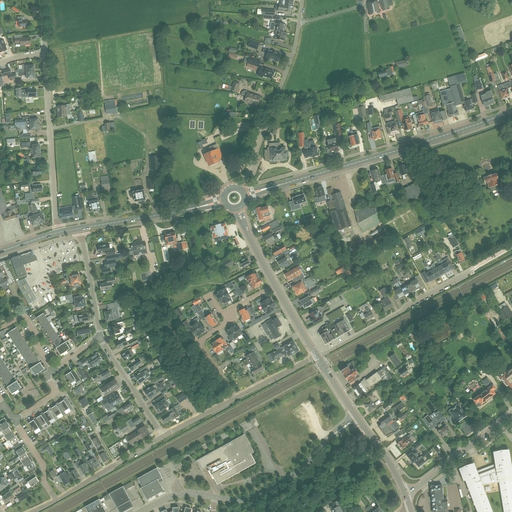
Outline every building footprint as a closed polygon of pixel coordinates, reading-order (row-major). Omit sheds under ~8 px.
[(382,0),(379,1),(380,7),(382,7),(382,11),(387,10),(386,6),(393,5),(391,0),(382,0)] [(377,1),(367,3),(369,15),(379,13),(377,1)] [(17,19),(18,27),(27,26),(27,20),(21,20),(21,18),(17,19)] [(286,24),(274,22),(273,30),(275,31),(284,32),(286,24)] [(460,27),(456,28),(461,41),(465,39),(460,27)] [(274,39),(286,41),(287,33),(284,32),(275,31),(274,39)] [(14,36),(14,44),(19,43),(19,45),(30,45),(29,37),(21,38),(21,35),(14,36)] [(248,47),(257,50),(259,44),(250,41),(248,47)] [(263,54),(267,55),(265,58),(266,58),(266,59),(269,60),(270,60),(277,62),(278,59),(279,59),(280,56),(279,56),(280,55),(275,54),(276,53),(272,52),(271,52),(268,51),(265,50),(263,54)] [(244,62),(258,67),(260,62),(249,58),(245,57),(244,62)] [(405,60),(395,63),(396,69),(407,67),(405,60)] [(382,71),(378,72),(380,78),(390,75),(393,74),(393,72),(395,72),(393,67),(390,67),(391,69),(386,71),(385,70),(382,71)] [(257,75),(258,75),(257,76),(262,78),(263,76),(271,79),(272,76),(274,77),(275,74),(273,74),(273,73),(265,69),(265,70),(260,68),(259,72),(258,72),(257,75)] [(464,73),(454,76),(456,85),(467,82),(464,73)] [(451,89),(439,92),(443,106),(446,105),(447,109),(448,113),(448,114),(449,118),(452,117),(456,116),(459,115),(457,111),(456,106),(462,104),(456,85),(454,76),(453,76),(448,78),(451,89)] [(237,93),(240,84),(234,82),(232,87),(230,91),(237,93)] [(502,85),(498,86),(500,91),(499,91),(502,99),(504,98),(505,99),(508,98),(507,97),(509,96),(509,94),(510,94),(508,90),(507,91),(507,89),(508,88),(507,83),(505,84),(502,85)] [(21,88),(16,89),(16,98),(21,97),(21,96),(27,96),(28,97),(35,97),(35,89),(27,90),(24,90),(24,91),(21,91),(21,88)] [(379,97),(380,101),(382,102),(383,102),(384,103),(397,100),(398,105),(399,105),(413,101),(412,96),(410,88),(393,93),(385,95),(379,97)] [(179,92),(172,89),(169,96),(175,99),(179,92)] [(241,93),(241,94),(246,96),(246,97),(259,102),(261,97),(248,92),(246,91),(244,91),(243,92),(241,93)] [(491,91),(486,93),(486,94),(490,105),(494,103),(492,97),(493,97),(491,91)] [(429,93),(423,95),(425,101),(426,106),(427,106),(432,105),(429,93)] [(472,99),(464,101),(465,105),(466,109),(465,109),(466,113),(474,111),(473,107),(472,104),(474,103),(477,102),(474,94),(471,95),(472,99)] [(486,94),(480,96),(482,99),(481,99),(484,107),(490,105),(486,94)] [(76,98),(76,101),(80,101),(80,102),(79,102),(80,110),(83,110),(82,103),(84,102),(84,97),(76,98)] [(244,102),(257,106),(259,102),(246,97),(244,102)] [(104,101),(106,114),(117,113),(115,105),(117,105),(116,100),(115,100),(104,101)] [(438,109),(430,111),(431,114),(433,123),(435,124),(437,123),(437,121),(442,120),(441,116),(440,116),(439,113),(438,112),(438,109)] [(396,111),(395,111),(398,122),(401,121),(404,131),(405,131),(411,130),(411,129),(412,129),(411,125),(412,125),(409,117),(403,119),(401,110),(396,111)] [(443,111),(438,112),(439,113),(440,116),(441,116),(442,120),(444,119),(445,120),(446,119),(447,118),(445,111),(443,112),(443,111)] [(415,116),(413,116),(415,124),(418,123),(419,127),(420,126),(420,127),(423,127),(423,125),(424,125),(420,113),(417,114),(415,114),(416,115),(415,116)] [(395,121),(386,124),(386,125),(387,128),(389,135),(390,135),(390,137),(393,136),(393,134),(399,133),(396,125),(395,121)] [(102,127),(103,132),(106,132),(106,134),(111,133),(111,131),(115,130),(114,123),(105,124),(105,126),(102,127)] [(372,132),(371,132),(374,140),(382,138),(379,130),(381,129),(380,126),(376,128),(372,130),(372,132)] [(352,131),(346,133),(348,138),(349,138),(351,146),(359,144),(357,139),(358,139),(357,136),(356,132),(352,133),(352,131)] [(336,138),(327,141),(329,148),(330,152),(334,151),(336,152),(338,152),(339,151),(338,150),(339,149),(336,138)] [(30,143),(21,143),(21,148),(28,148),(28,149),(31,149),(31,152),(39,151),(39,145),(30,146),(30,143)] [(268,151),(265,151),(265,161),(272,160),(272,161),(286,160),(286,157),(288,156),(287,152),(285,152),(285,149),(280,149),(280,143),(269,144),(269,148),(268,148),(268,151)] [(205,155),(209,166),(220,161),(219,159),(222,157),(218,148),(216,145),(209,148),(210,150),(207,151),(208,154),(205,155)] [(305,150),(304,151),(306,159),(312,157),(319,156),(316,147),(315,147),(314,145),(310,146),(311,149),(308,149),(308,147),(304,148),(305,150)] [(159,156),(150,157),(151,170),(160,169),(159,156)] [(399,167),(402,175),(404,174),(405,177),(409,176),(406,167),(405,168),(404,165),(403,166),(403,165),(399,166),(399,167)] [(378,169),(371,172),(374,182),(381,180),(378,169)] [(387,175),(383,176),(385,180),(394,177),(396,183),(399,182),(397,173),(393,174),(391,169),(389,170),(389,169),(385,170),(386,171),(385,171),(387,175)] [(491,192),(494,190),(499,189),(498,185),(499,185),(497,180),(498,179),(496,174),(490,176),(484,178),(485,184),(487,183),(489,188),(490,188),(491,192)] [(100,177),(103,193),(111,192),(108,176),(100,177)] [(157,178),(147,179),(148,190),(150,190),(150,192),(154,191),(154,189),(153,189),(153,183),(155,183),(157,178)] [(407,189),(402,190),(404,200),(423,199),(431,197),(420,179),(413,182),(416,187),(408,191),(407,189)] [(133,192),(129,193),(130,198),(134,197),(135,202),(146,200),(143,187),(132,189),(133,192)] [(0,213),(3,213),(4,216),(8,214),(7,212),(5,205),(0,188),(0,213)] [(317,197),(314,198),(316,204),(326,201),(322,188),(315,190),(317,197)] [(334,194),(332,188),(327,190),(329,195),(328,195),(330,200),(333,200),(336,210),(330,212),(335,231),(351,226),(345,207),(341,192),(334,194)] [(293,201),(289,203),(292,211),(300,208),(299,204),(306,202),(306,201),(304,195),(304,194),(303,194),(303,195),(300,196),(300,195),(296,197),(293,198),(292,198),(292,199),(293,198),(293,201)] [(90,208),(88,208),(88,212),(91,212),(94,212),(95,212),(94,204),(95,204),(95,201),(94,201),(93,201),(92,195),(85,196),(86,201),(90,200),(90,202),(89,202),(90,208)] [(73,216),(72,210),(73,210),(76,210),(77,210),(80,209),(82,209),(79,196),(73,197),(75,206),(72,206),(73,208),(72,209),(71,206),(61,209),(63,218),(73,216)] [(9,204),(5,205),(7,212),(8,211),(9,214),(9,215),(9,214),(11,219),(16,218),(14,213),(13,213),(10,204),(9,204)] [(28,213),(25,215),(26,219),(29,218),(32,226),(38,224),(33,209),(31,204),(29,205),(32,214),(33,216),(29,217),(28,213)] [(376,205),(354,210),(357,224),(362,232),(383,221),(381,217),(378,213),(376,205)] [(256,209),(259,222),(271,219),(269,212),(267,207),(261,208),(260,207),(256,209)] [(37,215),(35,208),(33,209),(38,224),(44,222),(42,218),(44,217),(43,213),(41,214),(37,215)] [(268,225),(261,228),(263,232),(270,229),(271,230),(280,225),(277,220),(268,225)] [(216,226),(211,227),(214,238),(215,241),(228,238),(227,230),(227,228),(226,228),(225,224),(221,225),(220,224),(216,226)] [(281,224),(280,225),(271,230),(273,233),(283,228),(281,224)] [(164,235),(161,236),(162,241),(165,240),(165,241),(166,241),(167,246),(177,244),(176,238),(175,232),(169,233),(168,232),(164,232),(164,235)] [(271,233),(264,237),(268,244),(275,240),(276,242),(279,240),(276,234),(272,236),(271,233)] [(452,235),(448,238),(454,248),(458,245),(452,235)] [(408,247),(412,245),(408,237),(404,239),(408,247)] [(131,246),(132,251),(133,251),(133,254),(141,252),(146,251),(145,243),(142,243),(141,239),(137,240),(138,242),(131,243),(131,246)] [(186,242),(180,243),(181,250),(188,249),(186,242)] [(114,249),(109,249),(108,244),(97,247),(98,253),(106,252),(107,256),(115,254),(114,249)] [(284,244),(272,251),(275,256),(287,249),(284,244)] [(285,256),(277,261),(282,268),(285,266),(286,267),(290,265),(289,264),(292,263),(289,257),(297,252),(295,249),(287,254),(288,255),(285,257),(285,256)] [(459,253),(456,255),(459,263),(465,260),(460,250),(458,251),(459,253)] [(32,252),(19,256),(23,265),(37,260),(35,255),(32,252)] [(104,266),(101,266),(102,274),(110,272),(110,268),(116,266),(115,262),(119,261),(118,257),(122,256),(123,258),(125,257),(125,256),(127,256),(126,253),(106,257),(106,261),(103,262),(104,266)] [(11,258),(4,261),(28,304),(29,306),(37,301),(25,278),(27,277),(23,265),(19,256),(11,259),(11,258)] [(441,259),(438,260),(441,265),(445,273),(451,270),(449,267),(453,266),(448,257),(442,261),(441,259)] [(238,266),(239,269),(242,267),(243,267),(243,268),(246,266),(250,264),(250,263),(249,260),(248,260),(247,258),(239,262),(237,263),(238,266)] [(219,265),(223,271),(233,264),(229,259),(219,265)] [(0,269),(0,283),(2,287),(4,285),(5,287),(8,286),(20,309),(16,311),(17,314),(18,313),(19,314),(23,312),(22,309),(28,306),(28,305),(28,304),(4,261),(3,261),(0,261),(0,265),(0,266),(1,266),(2,268),(2,267),(3,270),(5,270),(4,271),(5,274),(6,274),(6,275),(8,279),(6,279),(6,278),(3,279),(2,276),(3,276),(0,269)] [(401,264),(396,267),(398,272),(404,269),(401,264)] [(441,265),(436,268),(440,276),(445,273),(441,265)] [(292,279),(294,282),(297,280),(303,277),(299,270),(301,269),(299,266),(285,274),(287,277),(286,278),(288,281),(289,280),(289,281),(292,279)] [(440,276),(436,268),(431,271),(435,278),(440,276)] [(424,272),(421,274),(426,283),(435,278),(431,271),(425,274),(424,272)] [(68,274),(63,275),(64,278),(66,277),(67,281),(70,280),(71,285),(72,285),(72,288),(80,286),(80,284),(80,283),(78,274),(69,276),(68,274)] [(159,274),(153,275),(154,283),(156,283),(156,286),(163,283),(161,276),(160,276),(159,274)] [(247,278),(249,283),(259,278),(257,275),(255,276),(254,275),(247,278)] [(416,279),(411,282),(415,290),(423,285),(418,276),(415,277),(416,279)] [(106,279),(107,283),(99,284),(101,291),(112,289),(111,283),(115,283),(114,277),(106,279)] [(296,285),(293,287),(297,295),(303,292),(305,294),(310,291),(308,289),(315,285),(310,277),(305,280),(303,277),(294,282),(296,285)] [(259,278),(249,283),(252,289),(260,285),(259,284),(261,283),(261,282),(262,282),(261,279),(260,280),(259,278)] [(397,283),(396,280),(395,279),(393,280),(398,289),(391,292),(395,299),(398,297),(399,298),(404,295),(397,283)] [(400,282),(397,283),(404,295),(410,292),(406,285),(403,281),(400,282)] [(406,285),(410,292),(415,290),(411,282),(406,285)] [(319,287),(309,293),(310,295),(321,289),(319,287)] [(386,287),(379,291),(383,297),(384,296),(385,299),(380,302),(382,306),(381,306),(384,311),(393,306),(390,301),(389,299),(392,297),(386,287)] [(218,298),(218,299),(228,294),(226,289),(216,294),(217,296),(216,296),(217,298),(218,298)] [(511,312),(511,313),(507,306),(505,303),(506,302),(500,292),(493,297),(499,307),(499,306),(501,310),(507,320),(511,317),(511,319),(511,318),(511,312)] [(228,294),(218,299),(221,303),(223,302),(224,303),(231,300),(228,294)] [(61,297),(59,297),(60,301),(61,304),(69,302),(69,303),(74,302),(76,309),(80,309),(80,307),(85,306),(83,297),(80,298),(80,297),(77,297),(73,298),(72,298),(72,295),(65,296),(61,297)] [(300,301),(305,309),(313,304),(316,302),(313,298),(310,300),(308,297),(300,301)] [(260,303),(263,308),(273,304),(271,299),(268,300),(268,299),(260,303)] [(273,304),(263,308),(266,314),(274,310),(273,309),(275,308),(275,307),(275,306),(274,304),(273,304)] [(360,311),(357,312),(361,319),(365,317),(367,321),(374,317),(368,307),(366,304),(360,308),(361,311),(364,309),(366,313),(364,314),(363,312),(361,313),(360,311)] [(320,335),(325,344),(333,340),(332,339),(335,338),(352,329),(341,308),(327,316),(331,323),(322,327),(323,330),(324,333),(320,335)] [(239,313),(240,315),(241,315),(244,321),(250,318),(246,311),(245,311),(244,309),(239,311),(240,312),(239,313)] [(311,318),(314,324),(323,319),(318,310),(315,312),(315,311),(310,314),(312,318),(311,318)] [(105,313),(107,321),(113,320),(116,320),(114,311),(112,312),(105,313)] [(199,313),(202,319),(204,321),(206,319),(210,325),(211,324),(213,326),(217,323),(216,322),(217,322),(216,320),(215,320),(210,312),(205,315),(202,311),(199,313)] [(45,312),(36,318),(39,323),(46,318),(44,316),(46,314),(45,312)] [(81,314),(74,316),(75,322),(76,323),(88,321),(86,314),(81,315),(81,314)] [(39,323),(42,328),(49,323),(46,318),(39,323)] [(273,319),(263,325),(267,333),(270,331),(275,339),(280,336),(276,328),(281,325),(277,318),(274,320),(273,319)] [(201,334),(195,325),(191,327),(187,321),(183,323),(188,331),(190,329),(194,335),(195,334),(197,336),(198,336),(201,335),(200,334),(201,334)] [(200,321),(195,325),(201,334),(205,331),(204,329),(205,328),(200,321)] [(53,322),(51,324),(58,333),(62,331),(60,328),(58,330),(53,322)] [(42,328),(46,333),(52,328),(49,323),(42,328)] [(232,328),(231,328),(237,337),(243,334),(238,327),(237,327),(236,325),(234,326),(234,325),(231,327),(232,328)] [(110,331),(109,331),(110,335),(111,335),(115,334),(115,335),(125,333),(124,330),(124,328),(119,329),(118,326),(109,329),(110,331)] [(16,327),(7,333),(10,338),(19,332),(16,328),(16,327)] [(76,329),(77,336),(90,333),(89,327),(85,328),(85,327),(76,329)] [(46,333),(49,338),(55,334),(52,328),(46,333)] [(237,337),(231,328),(227,331),(228,333),(227,334),(232,341),(237,337)] [(19,332),(10,338),(13,343),(22,337),(19,332)] [(49,338),(52,343),(59,339),(55,334),(49,338)] [(119,341),(115,344),(118,349),(128,343),(125,337),(124,338),(123,335),(118,338),(119,341)] [(22,337),(13,343),(16,348),(25,342),(22,337)] [(217,340),(216,341),(222,350),(225,348),(227,351),(229,350),(231,353),(234,352),(233,349),(230,345),(227,347),(223,340),(222,340),(220,338),(219,339),(219,338),(216,339),(217,340)] [(55,348),(65,342),(64,342),(62,344),(60,341),(59,339),(52,343),(55,348)] [(212,343),(213,346),(212,346),(217,353),(222,350),(216,341),(212,343)] [(25,342),(16,348),(20,353),(29,348),(25,342)] [(65,342),(55,348),(59,355),(62,353),(63,355),(72,349),(68,343),(66,345),(65,342)] [(296,347),(293,342),(284,347),(281,349),(279,347),(280,347),(278,343),(274,345),(275,349),(276,349),(277,351),(274,352),(270,354),(274,361),(284,355),(285,357),(287,356),(288,356),(289,356),(298,351),(299,350),(297,347),(296,347)] [(29,348),(20,353),(23,358),(32,353),(29,348)] [(121,355),(125,361),(132,356),(131,356),(134,354),(131,350),(129,351),(128,351),(121,355)] [(254,352),(245,356),(247,359),(242,362),(245,366),(249,364),(252,369),(250,370),(253,375),(264,369),(261,364),(254,352)] [(32,353),(23,358),(26,363),(35,358),(32,353)] [(96,360),(93,361),(96,365),(103,361),(98,353),(97,353),(94,354),(94,355),(94,356),(96,360)] [(389,357),(396,367),(401,363),(394,353),(389,357)] [(78,364),(82,369),(89,364),(92,368),(96,365),(93,361),(96,360),(94,356),(87,360),(85,358),(78,364)] [(35,358),(26,363),(30,368),(38,363),(35,358)] [(132,363),(128,366),(131,371),(139,366),(138,365),(141,362),(139,359),(135,362),(134,359),(131,361),(132,363)] [(39,362),(38,363),(30,368),(34,376),(37,374),(37,375),(47,369),(43,364),(41,365),(39,362)] [(340,370),(341,371),(350,384),(351,385),(355,382),(354,380),(356,379),(359,377),(354,368),(352,369),(349,364),(340,370)] [(6,365),(0,368),(0,376),(0,377),(9,371),(6,365)] [(499,376),(509,390),(511,387),(511,365),(511,367),(511,369),(509,372),(507,370),(503,373),(499,376)] [(399,372),(403,377),(409,373),(408,371),(410,369),(408,366),(406,368),(405,368),(399,372)] [(82,371),(79,367),(76,369),(83,379),(86,377),(82,371)] [(353,388),(359,398),(366,393),(365,390),(366,390),(365,388),(367,387),(370,385),(371,386),(381,379),(384,383),(392,378),(385,367),(366,380),(365,378),(362,380),(363,380),(361,382),(360,383),(360,384),(353,388)] [(66,375),(71,384),(75,381),(78,385),(82,383),(74,370),(68,373),(68,374),(66,375)] [(99,376),(102,381),(104,379),(105,380),(111,375),(108,370),(101,374),(99,376)] [(135,376),(137,380),(148,373),(146,370),(143,372),(143,371),(135,376)] [(9,371),(0,377),(3,381),(12,376),(9,371)] [(148,373),(137,380),(140,383),(147,378),(150,376),(148,373)] [(12,376),(3,381),(6,386),(16,381),(12,376)] [(160,377),(153,382),(154,385),(157,383),(163,379),(162,376),(160,377)] [(473,400),(476,404),(479,401),(481,404),(495,394),(494,393),(497,391),(487,378),(482,382),(486,387),(488,388),(473,400)] [(115,380),(92,394),(98,403),(101,401),(103,399),(103,398),(120,387),(115,380)] [(7,387),(6,387),(11,394),(13,392),(14,394),(24,388),(20,382),(18,384),(16,381),(6,386),(7,387)] [(152,386),(144,391),(147,394),(164,383),(163,381),(161,382),(159,384),(159,383),(153,387),(152,386)] [(446,383),(447,386),(447,387),(451,394),(456,392),(451,384),(449,381),(446,383)] [(164,383),(147,394),(149,398),(157,393),(160,391),(162,390),(161,389),(164,387),(166,385),(164,383)] [(176,397),(179,403),(188,397),(185,392),(176,397)] [(101,401),(108,411),(113,408),(112,407),(122,401),(118,394),(115,396),(113,393),(103,399),(101,401)] [(154,406),(156,409),(156,410),(158,412),(158,413),(169,406),(164,399),(166,398),(163,394),(158,398),(160,402),(154,406)] [(62,402),(59,403),(64,412),(69,409),(71,411),(74,409),(66,397),(61,401),(62,402)] [(371,400),(364,404),(369,412),(376,408),(378,410),(382,407),(380,404),(376,407),(371,400)] [(447,409),(448,411),(449,410),(455,418),(454,419),(457,422),(465,416),(457,405),(454,400),(451,403),(453,404),(448,408),(447,409)] [(54,407),(51,408),(57,417),(62,414),(63,416),(66,414),(64,412),(59,403),(58,402),(53,406),(54,407)] [(107,415),(103,418),(105,422),(110,419),(110,420),(118,415),(119,414),(122,418),(125,415),(124,414),(133,408),(129,403),(121,409),(118,410),(117,409),(115,410),(107,415)] [(162,417),(165,423),(172,419),(173,419),(175,417),(175,418),(176,418),(178,417),(179,415),(177,412),(178,410),(180,410),(181,408),(179,404),(167,412),(168,413),(162,417)] [(388,404),(383,408),(386,413),(392,410),(388,404)] [(47,411),(44,413),(49,422),(54,419),(56,421),(59,419),(57,417),(51,408),(51,407),(46,410),(47,411)] [(437,416),(432,419),(435,423),(433,423),(435,425),(434,426),(435,427),(441,436),(449,430),(443,422),(446,420),(440,410),(435,413),(437,416)] [(39,416),(36,418),(42,427),(46,423),(48,426),(51,424),(49,422),(44,413),(43,412),(38,415),(39,416)] [(381,430),(395,420),(393,421),(389,415),(380,422),(382,424),(379,426),(381,430)] [(130,423),(133,427),(135,426),(142,422),(139,416),(132,421),(130,423)] [(42,427),(36,418),(36,417),(31,420),(31,421),(29,423),(34,432),(39,428),(41,431),(43,429),(42,427)] [(2,419),(0,419),(0,428),(1,431),(8,427),(9,426),(6,421),(4,422),(2,419)] [(395,420),(381,430),(385,435),(391,431),(394,435),(400,431),(397,428),(400,426),(395,420)] [(125,423),(115,429),(117,433),(119,432),(120,434),(122,432),(123,434),(129,429),(125,423)] [(126,437),(124,439),(125,439),(127,442),(128,442),(129,441),(131,445),(143,438),(150,434),(145,426),(126,438),(126,437)] [(405,433),(408,436),(414,431),(416,430),(413,426),(405,433)] [(4,436),(11,432),(8,427),(1,431),(0,432),(2,434),(4,436)] [(400,431),(395,435),(399,440),(404,436),(400,431)] [(11,432),(4,436),(7,441),(14,436),(11,432)] [(197,460),(196,461),(201,470),(207,467),(209,470),(217,484),(219,483),(256,463),(251,454),(254,452),(244,434),(197,460)] [(15,436),(14,436),(7,441),(6,442),(8,446),(11,448),(12,449),(14,447),(19,444),(17,441),(18,441),(15,436)] [(92,440),(97,450),(100,448),(99,447),(100,447),(99,445),(101,444),(97,437),(92,440)] [(397,444),(402,450),(407,446),(405,443),(407,440),(405,437),(402,439),(397,444)] [(412,447),(415,450),(421,445),(419,442),(412,447)] [(18,457),(25,452),(26,452),(22,447),(21,447),(20,445),(14,448),(16,451),(15,452),(18,457)] [(431,450),(434,455),(437,453),(440,451),(436,446),(433,448),(433,449),(431,450)] [(109,459),(105,452),(102,447),(100,448),(97,450),(99,453),(100,452),(102,454),(100,455),(103,462),(109,459)] [(407,456),(413,463),(415,462),(419,467),(425,462),(423,458),(428,455),(426,452),(421,456),(420,457),(417,453),(418,453),(416,450),(413,452),(407,456)] [(511,481),(511,477),(510,477),(510,474),(510,469),(509,470),(509,467),(511,466),(509,452),(507,452),(506,450),(495,452),(496,454),(494,454),(495,464),(477,471),(475,465),(472,466),(472,464),(461,468),(462,470),(460,471),(464,481),(465,480),(469,489),(469,488),(470,491),(471,496),(473,495),(474,498),(472,498),(474,502),(476,502),(477,505),(475,505),(477,510),(478,509),(479,511),(477,511),(492,511),(482,485),(499,482),(499,483),(511,481)] [(17,457),(20,462),(28,457),(25,452),(18,457),(17,457)] [(62,455),(66,461),(71,458),(67,452),(62,455)] [(90,454),(84,457),(88,463),(89,463),(93,469),(98,465),(94,458),(93,456),(92,456),(90,454)] [(23,467),(24,466),(31,462),(28,457),(20,462),(22,464),(23,467)] [(79,460),(74,464),(77,468),(78,469),(80,468),(84,474),(89,471),(87,466),(85,463),(84,461),(81,463),(79,460)] [(31,462),(24,466),(28,471),(27,471),(29,475),(36,470),(34,467),(35,466),(32,461),(31,462)] [(71,469),(69,471),(70,473),(74,480),(79,477),(75,469),(73,467),(71,468),(71,469)] [(157,468),(137,478),(143,488),(141,488),(147,499),(163,491),(158,480),(162,478),(157,468)] [(65,473),(57,477),(60,482),(62,481),(65,485),(70,482),(65,473)] [(29,476),(20,482),(23,486),(27,483),(30,487),(38,482),(37,479),(35,476),(31,479),(29,476)] [(6,480),(0,484),(0,489),(6,485),(9,483),(6,480)] [(511,481),(499,483),(503,511),(511,511),(511,484),(511,485),(511,482),(511,481)] [(442,485),(431,486),(433,511),(448,511),(447,499),(443,499),(442,489),(442,485)] [(6,495),(2,497),(6,503),(13,498),(12,496),(11,494),(12,494),(14,493),(20,489),(18,486),(12,490),(12,491),(10,492),(10,491),(5,494),(6,495)] [(123,486),(109,494),(118,511),(123,511),(134,506),(125,490),(123,486)] [(26,491),(17,497),(20,501),(28,495),(27,493),(26,491)] [(333,506),(331,507),(332,511),(345,511),(339,497),(331,500),(333,506)] [(356,500),(361,508),(365,506),(360,498),(356,500)] [(106,511),(99,499),(85,507),(87,511),(106,511)]
